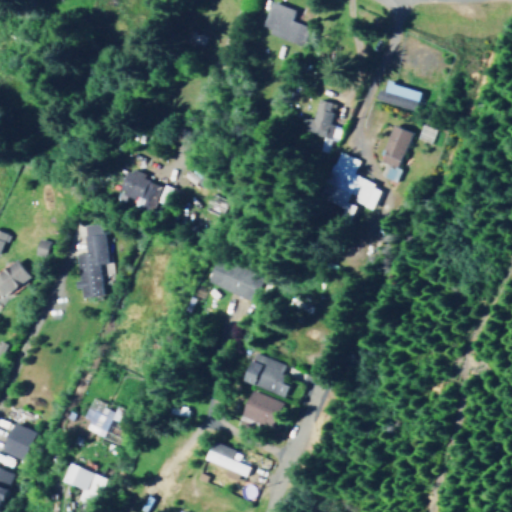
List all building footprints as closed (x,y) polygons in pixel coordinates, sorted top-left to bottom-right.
[(260,25),(269,27),(267,34),(302,44),(307,25),(288,20),(292,7),(267,0),(260,25)] [(381,90),(375,88),(372,99),(412,110),(417,90),(383,81),(381,90)] [(331,101),(315,97),(310,118),(305,117),(302,131),(333,138),(336,125),(326,123),(331,101)] [(409,130),(390,124),(377,159),(395,166),(409,130)] [(370,205),(377,184),(349,175),(355,158),(332,150),(316,198),(340,206),(343,196),(370,205)] [(158,185),(141,177),(143,173),(127,166),(115,191),(148,207),(158,185)] [(382,176),(393,179),(395,169),(384,167),(382,176)] [(98,294),(96,271),(104,270),(100,222),(79,224),(82,251),(73,252),(75,279),(74,279),(76,297),(98,294)] [(204,281),(247,299),(258,274),(215,256),(204,281)] [(0,267),(0,292),(27,278),(16,259),(0,267)] [(241,380),(281,395),(285,383),(278,381),(284,363),(252,351),(241,380)] [(277,398),(246,390),(239,418),(270,425),(277,398)] [(0,446),(0,454),(21,462),(32,429),(8,421),(0,446)] [(223,466),(221,472),(241,479),(246,465),(233,461),(237,450),(208,441),(202,459),(223,466)] [(101,474),(65,463),(60,481),(79,487),(75,499),(92,504),(101,474)] [(0,499),(10,470),(0,467),(0,499)]
